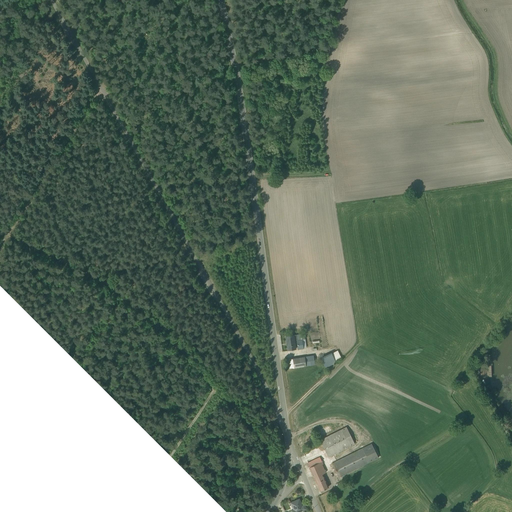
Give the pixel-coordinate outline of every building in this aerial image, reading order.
[(304,334),(295,335),(297,350),(303,349),(302,339),(305,339),(304,334)] [(294,335),(285,337),(287,350),(296,349),(294,335)] [(330,352),(320,358),(325,368),(342,359),(337,351),(331,354),(330,352)] [(314,355),(287,359),(288,368),(315,365),(314,355)] [(328,457),(355,444),(346,426),(319,440),(328,457)] [(340,478),(377,459),(370,444),(332,464),(340,478)] [(319,458),(308,463),(320,491),(329,487),(323,474),(325,473),(319,458)] [(290,503),(293,509),(290,511),(300,511),(306,509),(304,504),(302,505),(299,499),(290,503)]
